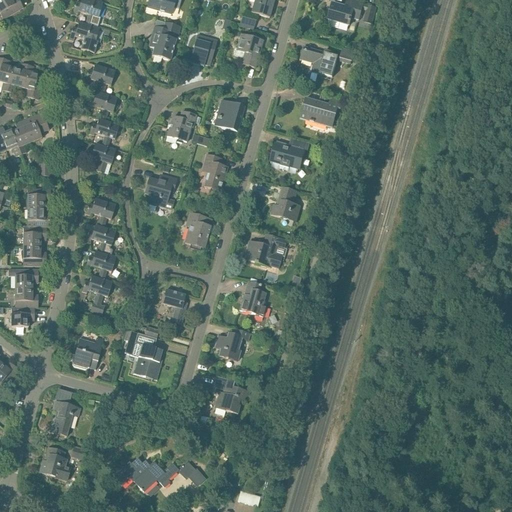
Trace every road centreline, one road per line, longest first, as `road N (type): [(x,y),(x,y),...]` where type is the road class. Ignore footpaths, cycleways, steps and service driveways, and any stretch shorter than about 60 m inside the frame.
road 1 (track): [(371,511),(511,28)]
road 2 (residential): [(39,373),(66,257),(72,187),(60,68),(43,11)]
road 3 (residential): [(39,373),(169,404),(181,395),(214,281)]
road 4 (residential): [(214,281),(267,95)]
road 5 (residential): [(143,262),(131,238),(126,185),(159,102)]
road 6 (residential): [(4,495),(39,373)]
